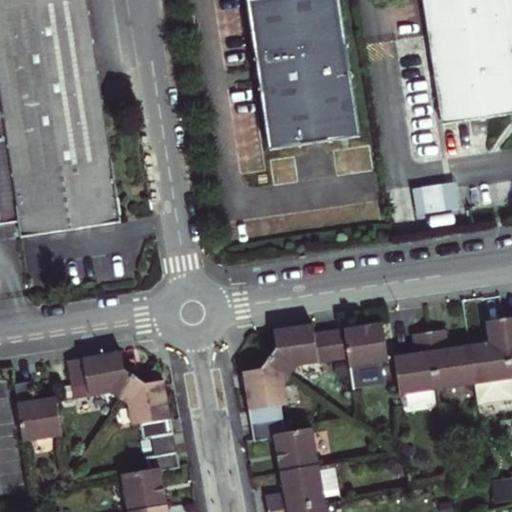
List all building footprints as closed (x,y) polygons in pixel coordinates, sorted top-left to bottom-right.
[(0,0),(0,95),(19,222),(21,237),(121,222),(87,0),(0,0)] [(340,0),(247,0),(269,151),(360,137),(340,0)] [(511,0),(422,0),(428,35),(511,21),(511,0)] [(511,21),(428,35),(442,125),(509,115),(511,114),(511,21)] [(0,225),(19,222),(0,95),(0,225)] [(458,181),(416,187),(420,213),(462,206),(458,181)] [(511,317),(503,319),(511,380),(511,317)] [(475,385),(478,404),(511,399),(511,380),(503,319),(486,322),(489,343),(469,346),(475,385)] [(350,368),(389,362),(383,323),(329,331),(334,361),(349,359),(350,368)] [(270,359),(291,375),(297,366),(334,361),(329,331),(314,333),(313,324),(294,327),(274,330),(277,349),(270,359)] [(429,333),(438,390),(475,385),(469,346),(449,349),(446,330),(429,333)] [(394,357),(400,396),(438,390),(429,333),(412,335),(415,354),(394,357)] [(74,396),(75,398),(110,392),(120,399),(135,377),(125,370),(122,352),(96,356),(68,361),(72,385),(74,396)] [(251,425),(284,419),(281,406),(288,405),(285,383),(291,375),(270,359),(262,369),(243,372),(251,425)] [(135,377),(120,399),(129,405),(133,426),(141,425),(143,439),(151,438),(174,433),(164,381),(146,384),(135,377)] [(15,384),(24,442),(63,436),(57,397),(36,401),(33,382),(15,384)] [(74,396),(72,385),(62,387),(64,398),(74,396)] [(275,438),(281,473),(320,466),(313,429),(286,433),(284,419),(251,425),(254,442),(275,438)] [(151,438),(155,455),(177,451),(174,433),(151,438)] [(149,470),(122,475),(128,511),(130,511),(167,505),(161,472),(180,468),(177,451),(155,455),(146,457),(149,470)] [(402,467),(389,459),(382,469),(395,477),(402,467)] [(285,493),(266,496),(268,511),(274,511),(326,503),(325,496),(321,473),(320,466),(281,473),(285,493)] [(336,471),(321,473),(325,496),(340,494),(336,471)] [(493,506),(511,503),(511,477),(489,481),(493,506)] [(274,511),(327,511),(326,503),(274,511)]
